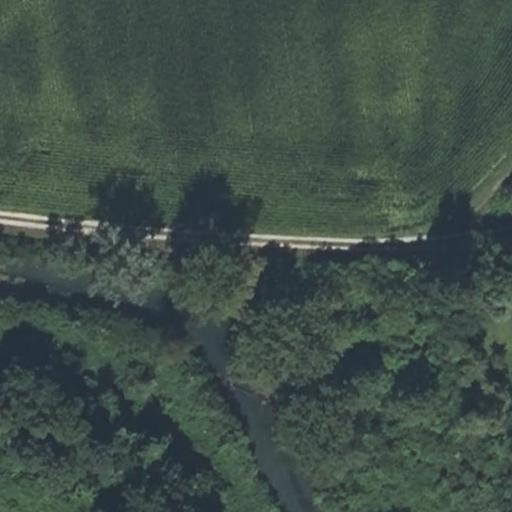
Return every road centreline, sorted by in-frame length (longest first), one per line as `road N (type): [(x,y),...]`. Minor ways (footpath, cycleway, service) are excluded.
road 1 (track): [(0,210),(400,246),(511,225)]
road 2 (track): [(400,246),(473,207),(511,169)]
